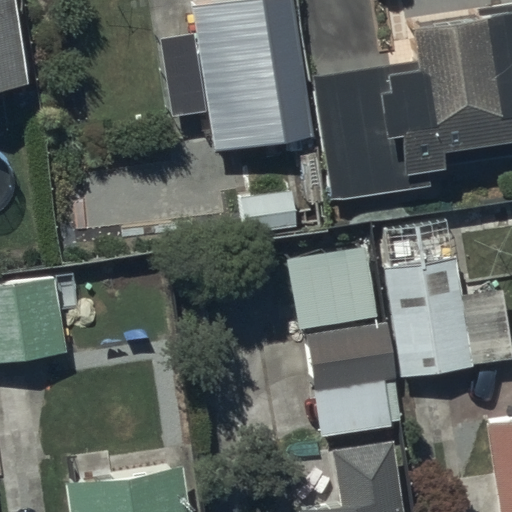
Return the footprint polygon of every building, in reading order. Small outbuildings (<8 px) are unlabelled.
[(0,0),(0,44),(18,42),(11,0),(0,0)] [(284,0),(188,0),(208,138),(302,124),(284,0)] [(504,85),(511,84),(511,0),(355,0),(358,18),(313,23),(326,147),(410,138),(408,121),(507,111),(504,85)] [(289,182),(237,188),(241,223),(293,217),(289,182)] [(385,257),(379,258),(393,365),(466,356),(466,352),(506,347),(497,279),(456,284),(451,246),(448,247),(446,232),(511,223),(511,195),(440,205),(441,212),(380,220),(385,257)] [(291,315),(370,304),(360,230),(281,241),(291,315)] [(511,230),(462,238),(467,275),(511,269),(511,230)] [(0,348),(62,341),(54,269),(0,276),(0,348)] [(511,511),(511,369),(477,376),(496,489),(469,494),(472,511),(511,511)] [(337,450),(292,456),(300,511),(389,511),(374,402),(331,408),(337,450)] [(201,511),(189,421),(58,439),(67,511),(201,511)]
